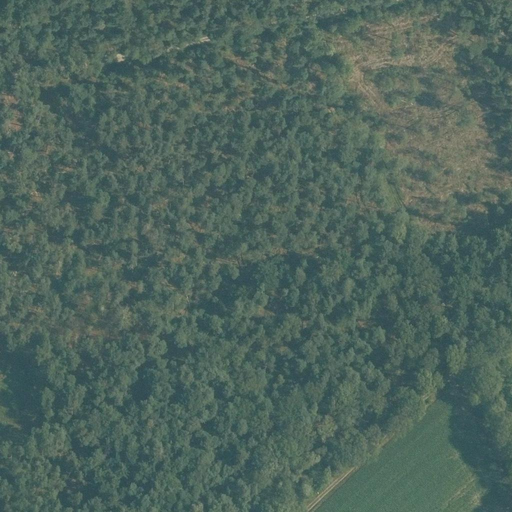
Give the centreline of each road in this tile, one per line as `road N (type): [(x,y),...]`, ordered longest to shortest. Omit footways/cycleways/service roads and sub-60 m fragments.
road 1 (track): [(0,76),(396,0)]
road 2 (track): [(299,511),(465,368),(511,340)]
